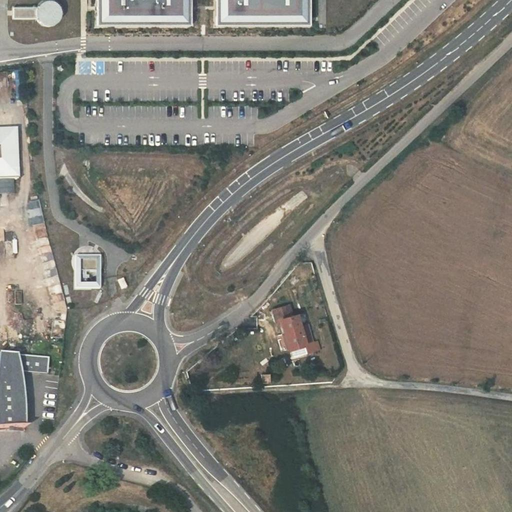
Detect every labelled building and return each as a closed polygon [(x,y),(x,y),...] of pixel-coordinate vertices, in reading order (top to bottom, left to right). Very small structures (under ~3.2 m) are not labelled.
[(192,24),(192,0),(98,0),(98,23),(192,24)] [(314,26),(313,0),(216,0),(217,27),(314,26)] [(37,8),(13,8),(13,19),(36,19),(40,25),(48,27),(56,25),(61,19),(61,11),(56,4),(49,2),(42,4),(37,8)] [(0,131),(0,177),(18,177),(16,132),(0,131)] [(101,255),(76,255),(76,287),(101,287),(101,255)] [(123,278),(118,280),(122,289),(127,287),(123,278)] [(289,306),(273,311),(276,322),(281,321),(290,350),(295,349),(297,356),(321,348),(319,341),(315,342),(309,324),(307,325),(303,313),(292,317),(289,306)] [(49,358),(0,353),(0,428),(25,427),(25,419),(25,405),(24,390),(21,373),(47,375),(49,358)]
